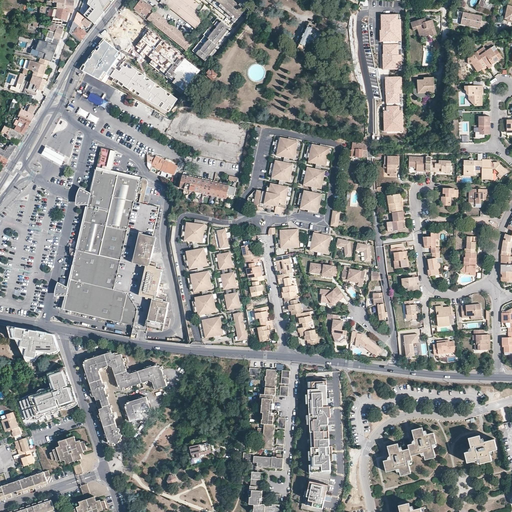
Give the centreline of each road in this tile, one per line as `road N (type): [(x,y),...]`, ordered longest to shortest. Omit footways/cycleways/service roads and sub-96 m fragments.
road 1 (residential): [(288,357),(63,328)]
road 2 (residential): [(370,511),(363,468),(382,426),(405,414),(458,415),(511,399)]
road 3 (residential): [(369,145),(394,343)]
road 4 (residential): [(107,471),(63,328)]
road 5 (residential): [(263,234),(288,357)]
